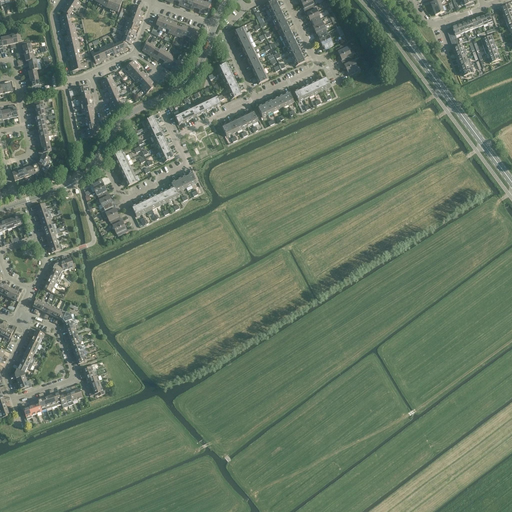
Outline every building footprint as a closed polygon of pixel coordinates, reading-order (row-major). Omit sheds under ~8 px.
[(81,4),(74,0),(72,0),(71,2),(68,0),(67,2),(78,9),(81,4)] [(89,0),(90,0),(92,2),(93,0),(98,3),(97,5),(101,8),(102,6),(106,8),(111,10),(110,12),(114,13),(115,12),(118,13),(122,3),(119,2),(119,0),(118,0),(89,0)] [(191,10),(194,0),(191,0),(192,1),(189,0),(188,0),(186,8),(191,10)] [(194,8),(197,9),(200,1),(197,0),(194,0),(191,10),(193,11),(194,8)] [(266,5),(271,15),(281,11),(276,0),(266,5)] [(312,0),(302,5),(304,9),(303,9),(304,12),(314,7),(313,5),(312,0)] [(435,0),(436,2),(431,4),(433,10),(442,6),(441,4),(442,3),(444,0),(435,0)] [(199,13),(201,14),(205,3),(200,1),(197,9),(200,10),(199,13)] [(64,7),(72,12),(74,9),(76,10),(78,9),(67,2),(64,7)] [(210,5),(205,3),(201,14),(203,15),(204,12),(207,13),(210,5)] [(133,5),(131,10),(142,15),(143,13),(140,12),(141,8),(133,5)] [(501,11),(502,10),(503,14),(511,10),(510,5),(501,9),(501,11)] [(444,12),(442,6),(433,10),(435,16),(444,12)] [(63,15),(69,16),(72,12),(64,7),(61,11),(64,13),(63,15)] [(314,7),(304,12),(306,15),(307,14),(308,18),(318,14),(316,9),(315,9),(314,7)] [(142,15),(131,10),(130,13),(133,14),(132,17),(140,20),(142,15)] [(511,15),(511,10),(503,14),(503,15),(504,15),(505,18),(511,15)] [(271,15),(275,26),(286,21),(281,11),(271,15)] [(484,15),(488,24),(488,26),(493,24),(489,14),(489,13),(484,15)] [(318,14),(308,18),(310,22),(309,22),(311,25),(320,20),(319,18),(320,18),(318,14)] [(69,16),(63,15),(63,18),(60,18),(61,24),(70,22),(69,16)] [(483,26),(480,17),(480,16),(475,18),(475,19),(478,28),(483,26)] [(128,19),(127,21),(138,25),(140,20),(132,17),(131,20),(128,19)] [(160,30),(164,19),(159,17),(156,26),(159,27),(158,30),(160,30)] [(164,19),(160,30),(162,31),(163,28),(166,30),(169,21),(164,19)] [(320,20),(311,25),(312,28),(313,27),(315,31),(324,26),(322,22),(322,23),(320,20)] [(466,22),(469,31),(474,29),(471,20),(470,20),(469,20),(469,21),(466,22)] [(138,25),(127,21),(125,26),(134,29),(135,26),(138,27),(138,25)] [(169,21),(166,30),(169,31),(168,33),(170,34),(174,23),(169,21)] [(275,26),(280,36),(290,31),(286,21),(275,26)] [(174,23),(170,34),(175,36),(178,28),(176,26),(177,24),(174,23)] [(457,25),(460,34),(465,33),(461,23),(457,25)] [(125,26),(123,31),(135,35),(135,33),(133,32),(134,29),(125,26)] [(178,28),(175,36),(180,38),(185,27),(182,26),(181,29),(178,28)] [(324,26),(315,31),(316,35),(315,35),(317,38),(327,33),(325,31),(326,31),(324,26)] [(185,27),(180,38),(183,39),(184,36),(187,37),(190,28),(185,27)] [(190,28),(187,37),(189,38),(188,41),(191,42),(195,30),(190,28)] [(234,33),(239,43),(249,38),(244,28),(234,33)] [(196,44),(199,35),(196,34),(197,31),(195,30),(191,42),(196,44)] [(135,35),(123,31),(122,33),(125,34),(124,37),(133,40),(135,35)] [(280,36),(285,46),(295,42),(290,31),(280,36)] [(327,33),(317,38),(318,41),(319,40),(321,44),(330,40),(328,35),(328,36),(327,33)] [(20,41),(19,35),(11,37),(13,46),(15,46),(15,44),(18,44),(17,41),(20,41)] [(124,37),(122,42),(127,47),(128,44),(131,45),(133,40),(124,37)] [(481,41),(483,45),(493,42),(494,41),(492,37),(483,40),(483,41),(481,41)] [(239,43),(241,48),(244,54),(254,49),(249,38),(239,43)] [(330,40),(321,44),(322,48),(323,51),(333,46),(332,44),(330,40)] [(23,50),(22,50),(22,52),(32,50),(30,42),(24,43),(25,46),(22,47),(23,50)] [(122,42),(117,45),(121,53),(126,51),(125,48),(127,47),(122,42)] [(285,46),(290,57),(300,52),(295,42),(285,46)] [(495,46),(495,45),(494,45),(493,42),(483,45),(485,50),(495,46)] [(121,53),(117,45),(114,46),(113,43),(111,44),(116,55),(121,53)] [(142,51),(147,54),(153,44),(151,43),(150,45),(147,43),(142,51)] [(111,44),(106,47),(110,55),(112,54),(114,56),(116,55),(111,44)] [(147,54),(151,57),(156,49),(154,48),(155,45),(153,44),(147,54)] [(453,49),(455,54),(464,50),(462,45),(459,46),(453,49)] [(340,57),(349,52),(347,48),(345,46),(336,50),(337,53),(338,53),(340,57)] [(497,51),(497,49),(496,49),(495,46),(485,50),(486,55),(487,55),(497,51)] [(110,55),(106,47),(101,49),(106,60),(108,59),(107,56),(110,55)] [(151,57),(156,60),(162,50),(160,48),(159,51),(156,49),(151,57)] [(100,53),(97,54),(101,62),(106,60),(101,49),(99,50),(100,53)] [(244,54),(249,64),(259,59),(254,49),(244,54)] [(160,59),(162,60),(167,53),(162,50),(156,60),(158,61),(160,59)] [(456,58),(466,55),(467,54),(466,50),(464,50),(455,54),(456,58)] [(497,51),(487,55),(488,59),(498,55),(499,55),(497,51)] [(101,62),(97,54),(94,55),(93,52),(91,53),(96,64),(101,62)] [(290,57),(293,62),(295,67),(305,62),(300,52),(290,57)] [(349,52),(340,57),(341,60),(340,61),(342,64),(352,59),(351,57),(351,56),(349,52)] [(163,64),(165,66),(172,56),(167,53),(162,60),(165,62),(163,64)] [(500,58),(498,55),(488,59),(490,64),(500,60),(501,60),(500,58)] [(170,69),(174,61),(172,59),(174,57),(172,56),(165,66),(170,69)] [(249,64),(254,74),(264,69),(259,59),(249,64)] [(352,59),(342,64),(343,66),(344,66),(346,70),(355,65),(353,61),(352,59)] [(459,67),(469,64),(467,59),(458,63),(459,64),(460,67),(459,67)] [(170,69),(174,72),(181,61),(179,60),(177,63),(174,61),(170,69)] [(181,61),(174,72),(176,73),(178,70),(180,72),(185,64),(181,61)] [(126,72),(128,74),(137,66),(133,62),(126,68),(129,70),(126,72)] [(470,63),(469,64),(459,67),(461,71),(462,71),(462,72),(472,68),(470,63)] [(217,69),(222,79),(232,74),(227,64),(217,69)] [(355,65),(346,70),(347,73),(347,74),(348,77),(358,72),(357,70),(357,69),(355,65)] [(128,74),(132,78),(138,72),(136,69),(138,67),(137,66),(128,74)] [(472,68),(462,72),(461,72),(462,73),(464,76),(474,73),(472,68)] [(269,80),(266,75),(264,69),(254,74),(259,85),(269,80)] [(132,78),(135,82),(144,74),(143,72),(140,74),(138,72),(132,78)] [(139,82),(141,84),(148,78),(144,74),(135,82),(137,84),(139,82)] [(222,79),(227,89),(237,85),(232,74),(222,79)] [(141,88),(143,90),(152,82),(148,78),(141,84),(143,86),(141,88)] [(325,78),(320,81),(315,83),(319,93),(330,88),(325,78)] [(103,88),(114,83),(113,81),(110,82),(109,79),(100,83),(103,88)] [(39,81),(30,83),(29,83),(30,86),(31,85),(32,91),(38,90),(37,87),(40,86),(39,81)] [(0,99),(13,96),(13,93),(14,92),(13,89),(12,89),(11,88),(13,87),(12,82),(8,83),(8,84),(0,86),(0,99)] [(153,83),(152,82),(143,90),(146,94),(153,88),(151,85),(153,83)] [(114,83),(103,88),(104,90),(107,89),(108,91),(116,88),(114,83)] [(304,88),(309,98),(319,93),(315,83),(304,88)] [(227,89),(229,95),(231,100),(242,95),(237,85),(227,89)] [(107,98),(118,93),(116,88),(108,91),(109,94),(106,95),(107,98)] [(304,88),(299,90),(294,93),(298,103),(309,98),(304,88)] [(118,93),(107,98),(110,103),(118,99),(117,96),(119,95),(118,93)] [(278,98),(283,108),(293,103),(289,93),(278,98)] [(210,111),(220,106),(216,96),(205,101),(210,111)] [(278,98),(273,100),(268,103),(273,113),(283,108),(278,98)] [(118,99),(110,103),(112,108),(123,102),(122,100),(119,101),(118,99)] [(205,101),(200,103),(195,106),(200,116),(210,111),(205,101)] [(123,102),(112,108),(113,110),(116,108),(117,111),(125,108),(123,102)] [(35,113),(44,111),(43,105),(41,106),(40,103),(34,104),(35,110),(34,110),(35,113)] [(273,113),(268,103),(257,108),(262,118),(273,113)] [(195,106),(190,108),(185,111),(189,121),(200,116),(195,106)] [(189,121),(185,111),(174,116),(179,126),(184,123),(189,121)] [(242,117),(247,127),(258,122),(253,112),(242,117)] [(144,122),(149,132),(159,127),(154,117),(144,122)] [(237,132),(242,130),(247,127),(242,117),(232,122),(237,132)] [(232,122),(227,125),(222,127),(226,137),(237,132),(232,122)] [(149,132),(152,137),(154,143),(164,138),(159,127),(149,132)] [(98,130),(86,132),(87,138),(96,136),(95,133),(98,132),(98,130)] [(154,143),(159,153),(169,148),(164,138),(154,143)] [(169,148),(159,153),(164,163),(174,159),(169,148)] [(113,156),(118,166),(128,161),(123,151),(113,156)] [(42,158),(40,160),(48,164),(50,159),(43,155),(38,154),(38,156),(42,158)] [(35,160),(34,161),(41,169),(43,168),(45,169),(48,164),(40,160),(39,162),(35,160)] [(34,165),(34,166),(32,167),(34,175),(39,173),(39,171),(41,169),(34,161),(33,163),(34,165)] [(118,166),(123,177),(133,172),(128,161),(118,166)] [(25,179),(22,171),(19,171),(19,170),(16,171),(17,172),(20,180),(25,179)] [(138,182),(133,172),(123,177),(128,187),(138,182)] [(192,174),(186,176),(181,179),(186,189),(197,184),(192,174)] [(176,194),(181,191),(186,189),(181,179),(171,184),(173,188),(176,194)] [(93,188),(95,192),(104,188),(102,184),(103,184),(102,181),(92,185),(93,188)] [(97,196),(98,198),(108,194),(107,191),(106,191),(104,188),(95,192),(97,196)] [(173,188),(168,191),(163,193),(167,203),(178,198),(176,194),(173,188)] [(152,198),(157,208),(167,203),(163,193),(152,198)] [(99,201),(101,205),(110,201),(110,200),(109,197),(110,197),(108,194),(98,198),(99,201)] [(142,203),(147,213),(157,208),(152,198),(142,203)] [(104,211),(114,207),(113,204),(112,204),(110,201),(101,205),(103,209),(104,211)] [(142,203),(137,205),(131,208),(136,218),(147,213),(142,203)] [(36,210),(37,213),(46,210),(44,205),(35,208),(34,208),(35,210),(36,210)] [(114,207),(104,211),(101,213),(104,219),(107,218),(116,214),(115,210),(116,209),(114,207)] [(46,210),(37,213),(38,216),(37,216),(37,218),(49,214),(48,209),(46,210)] [(41,223),(49,220),(52,219),(50,214),(49,214),(37,218),(38,221),(40,220),(41,223)] [(111,224),(121,219),(120,219),(119,217),(118,217),(116,214),(107,218),(109,222),(111,224)] [(19,215),(17,216),(17,215),(13,216),(14,218),(17,227),(18,229),(23,227),(23,225),(19,215)] [(9,220),(12,229),(17,227),(14,218),(9,220)] [(112,227),(114,231),(124,226),(122,222),(123,222),(121,219),(111,224),(111,225),(112,224),(113,226),(112,227)] [(9,220),(4,222),(7,231),(12,229),(9,220)] [(40,227),(41,229),(53,225),(51,225),(49,220),(41,223),(42,226),(40,227)] [(43,230),(44,233),(44,234),(55,230),(53,225),(41,229),(42,231),(43,230)] [(125,230),(124,226),(114,231),(116,235),(117,235),(118,237),(128,232),(126,229),(125,230)] [(45,239),(46,238),(55,235),(58,234),(56,230),(55,230),(44,234),(45,236),(44,237),(45,239)] [(45,241),(47,241),(48,244),(57,241),(55,235),(46,238),(45,239),(45,241)] [(48,244),(50,249),(58,246),(57,241),(48,244)] [(50,249),(48,249),(49,251),(50,251),(51,254),(63,250),(61,245),(58,246),(50,249)] [(65,261),(65,260),(63,261),(63,262),(60,263),(63,272),(68,270),(65,261)] [(71,260),(65,261),(68,270),(76,268),(76,267),(74,262),(72,262),(71,260)] [(54,268),(53,270),(61,274),(63,272),(60,263),(55,265),(54,264),(53,265),(52,267),(54,268)] [(63,275),(61,274),(53,270),(51,273),(50,272),(49,274),(60,279),(63,275)] [(49,277),(48,280),(56,284),(59,285),(61,280),(60,279),(49,274),(48,276),(49,277)] [(54,288),(56,284),(48,280),(47,282),(45,282),(44,284),(46,284),(54,288)] [(46,284),(43,290),(52,293),(54,288),(46,284)] [(8,288),(9,286),(7,285),(2,295),(7,298),(11,289),(8,288)] [(7,298),(12,300),(16,292),(11,289),(7,298)] [(16,292),(12,300),(17,302),(21,294),(16,292)] [(32,307),(37,310),(41,302),(36,299),(32,307)] [(37,310),(42,312),(46,304),(41,302),(37,310)] [(42,312),(47,315),(51,306),(46,304),(42,312)] [(51,306),(47,315),(52,317),(56,309),(51,306)] [(52,317),(57,319),(61,311),(56,309),(52,317)] [(57,319),(62,322),(66,313),(61,311),(57,319)] [(64,324),(73,321),(75,320),(73,315),(71,314),(71,316),(66,313),(62,322),(64,324)] [(74,326),(73,321),(64,324),(66,329),(74,326)] [(66,331),(67,334),(76,331),(74,326),(66,329),(64,330),(65,332),(66,331)] [(0,333),(0,335),(4,338),(8,329),(3,327),(0,333)] [(13,332),(8,329),(4,338),(9,340),(13,332)] [(33,336),(42,340),(44,335),(36,331),(33,336)] [(67,334),(69,339),(78,336),(76,331),(67,334)] [(33,336),(31,341),(39,345),(42,340),(33,336)] [(70,341),(71,344),(80,341),(78,336),(69,339),(68,340),(68,342),(70,341)] [(29,346),(37,350),(39,345),(31,341),(29,346)] [(71,350),(73,349),(81,346),(80,341),(71,344),(72,348),(71,348),(71,350)] [(37,350),(29,346),(26,351),(35,355),(37,350)] [(74,352),(75,355),(83,352),(81,346),(73,349),(71,350),(72,352),(74,352)] [(35,355),(26,351),(24,356),(32,360),(35,355)] [(75,360),(76,360),(85,357),(83,352),(75,355),(76,358),(74,358),(75,360)] [(24,356),(22,355),(21,357),(23,357),(21,361),(33,366),(35,361),(32,360),(24,356)] [(76,360),(75,360),(76,362),(77,362),(78,365),(87,362),(85,357),(76,360)] [(21,361),(20,364),(19,363),(18,365),(27,369),(30,371),(33,366),(21,361)] [(17,370),(25,374),(27,369),(18,365),(17,367),(18,367),(17,370)] [(94,372),(95,372),(97,371),(94,365),(88,367),(88,369),(83,370),(84,374),(83,374),(83,376),(94,372)] [(14,375),(15,376),(13,377),(14,379),(16,379),(16,380),(25,377),(25,374),(17,370),(14,375)] [(87,381),(89,380),(95,378),(95,377),(97,377),(95,372),(94,372),(83,376),(84,378),(86,378),(87,381)] [(25,377),(16,380),(18,385),(27,382),(25,377)] [(89,386),(99,382),(98,377),(97,377),(95,377),(95,378),(89,380),(90,383),(89,384),(89,386)] [(27,382),(18,385),(16,386),(17,388),(19,387),(20,391),(24,389),(25,390),(32,388),(30,381),(27,382)] [(93,390),(101,387),(99,382),(89,386),(90,388),(91,387),(93,390)] [(93,390),(94,393),(92,394),(93,396),(94,395),(98,394),(99,397),(106,395),(105,391),(103,392),(101,387),(93,390)] [(73,392),(69,394),(72,402),(78,400),(75,392),(74,390),(72,391),(73,392)] [(78,400),(83,399),(80,390),(75,392),(78,400)] [(73,405),(72,402),(69,394),(66,395),(66,393),(64,394),(64,395),(67,404),(68,407),(73,405)] [(48,397),(51,406),(56,404),(53,395),(52,394),(50,395),(51,396),(48,397)] [(59,397),(58,394),(53,395),(56,404),(61,403),(59,397)] [(62,396),(59,397),(61,403),(62,406),(67,404),(64,395),(64,394),(62,394),(62,396)] [(46,408),(43,399),(42,397),(40,398),(41,400),(37,401),(38,404),(39,404),(41,410),(46,408)] [(43,399),(46,408),(51,406),(48,397),(43,399)] [(39,404),(38,404),(34,406),(37,415),(42,413),(41,410),(39,404)] [(31,417),(37,415),(34,406),(28,408),(31,417)] [(26,417),(26,418),(27,420),(32,418),(31,417),(28,408),(26,408),(25,407),(23,408),(23,410),(25,415),(26,417)] [(8,411),(0,413),(0,419),(10,416),(8,411)]
